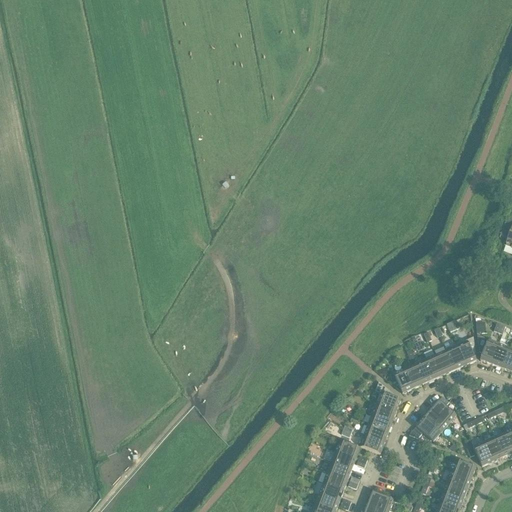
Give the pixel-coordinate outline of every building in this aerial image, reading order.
[(500,236),(508,239),(511,229),(511,215),(507,217),(500,236)] [(491,366),(499,345),(488,341),(480,362),(491,366)] [(476,362),(467,342),(456,347),(465,367),(476,362)] [(502,370),(510,349),(499,345),(491,366),(502,370)] [(465,367),(456,347),(446,351),(455,372),(465,367)] [(511,373),(511,350),(510,349),(502,370),(511,373)] [(455,372),(446,351),(435,356),(444,377),(455,372)] [(444,377),(435,356),(425,361),(434,381),(444,377)] [(434,381),(425,361),(414,365),(424,386),(434,381)] [(424,386),(414,365),(404,370),(413,390),(424,386)] [(413,390),(404,370),(389,377),(392,385),(397,383),(402,395),(413,390)] [(396,413),(401,402),(392,398),(393,396),(393,395),(379,384),(378,384),(379,384),(376,393),(380,394),(375,405),(396,413)] [(449,404),(442,398),(439,402),(446,407),(449,404)] [(456,416),(446,407),(439,402),(431,411),(448,425),(456,416)] [(392,423),(396,413),(375,405),(371,416),(392,423)] [(448,425),(431,411),(424,419),(441,434),(448,425)] [(388,434),(392,423),(371,416),(367,426),(388,434)] [(441,434),(424,419),(416,428),(423,434),(433,443),(441,434)] [(468,430),(476,426),(474,422),(466,425),(468,430)] [(384,445),(388,434),(367,426),(363,437),(384,445)] [(423,434),(416,428),(413,432),(420,438),(423,434)] [(511,454),(511,451),(504,434),(493,439),(503,459),(511,454)] [(380,455),(384,445),(363,437),(359,448),(380,455)] [(503,459),(493,439),(483,443),(492,464),(503,459)] [(355,461),(360,450),(339,442),(334,453),(355,461)] [(492,464),(483,443),(472,448),(482,468),(492,464)] [(351,472),(355,461),(334,453),(330,464),(351,472)] [(471,480),(475,469),(455,461),(450,472),(471,480)] [(347,483),(351,472),(330,464),(326,475),(347,483)] [(467,491),(471,480),(450,472),(446,483),(467,491)] [(343,493),(347,483),(326,475),(322,485),(343,493)] [(463,502),(467,491),(446,483),(442,494),(463,502)] [(339,504),(343,493),(322,485),(318,496),(339,504)] [(389,511),(393,501),(372,493),(368,504),(389,511)] [(458,511),(459,511),(463,502),(442,494),(438,504),(458,511)] [(328,511),(336,511),(339,504),(318,496),(314,507),(328,511)]
